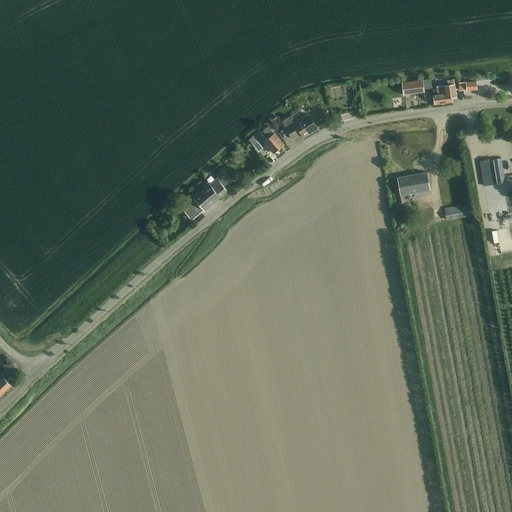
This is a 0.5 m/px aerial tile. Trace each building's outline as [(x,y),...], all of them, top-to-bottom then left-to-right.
[(403,81),(404,93),(425,92),(424,79),(403,81)] [(437,94),(433,95),(434,103),(451,101),(451,98),(455,98),(453,84),(453,80),(447,81),(448,85),(442,86),(436,86),(437,94)] [(317,129),(308,114),(295,122),(291,115),(281,122),(291,138),(300,132),(303,137),(317,129)] [(264,131),(269,136),(264,140),(274,152),(283,144),(269,127),(264,131)] [(259,151),(263,147),(253,135),(249,139),(259,151)] [(484,160),(488,184),(503,182),(499,157),(484,160)] [(195,199),(182,210),(191,220),(204,209),(204,210),(227,191),(223,187),(229,182),(222,172),(216,177),(217,178),(217,179),(194,198),(195,199)] [(427,172),(397,177),(400,195),(430,189),(427,172)] [(447,220),(476,215),(474,203),(444,208),(447,220)] [(7,379),(18,370),(13,364),(2,373),(7,379)] [(0,395),(11,386),(4,378),(0,381),(0,395)]
